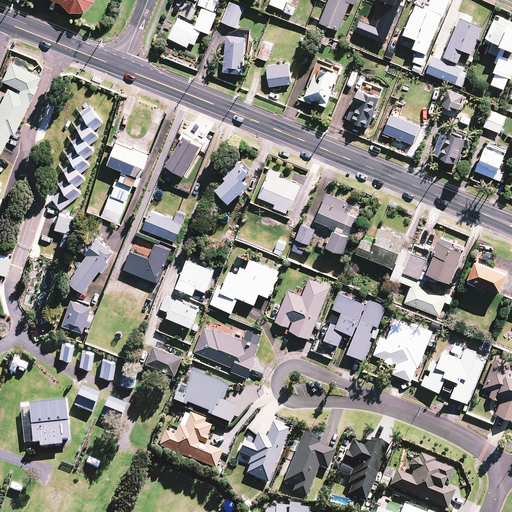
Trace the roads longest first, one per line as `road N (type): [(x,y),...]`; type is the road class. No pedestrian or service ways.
road 1 (tertiary): [(121,67),(511,225)]
road 2 (residential): [(362,397),(286,398),(279,378),(293,365),(345,385)]
road 3 (residential): [(507,466),(463,437),(362,397)]
road 4 (tertiary): [(0,20),(121,67)]
